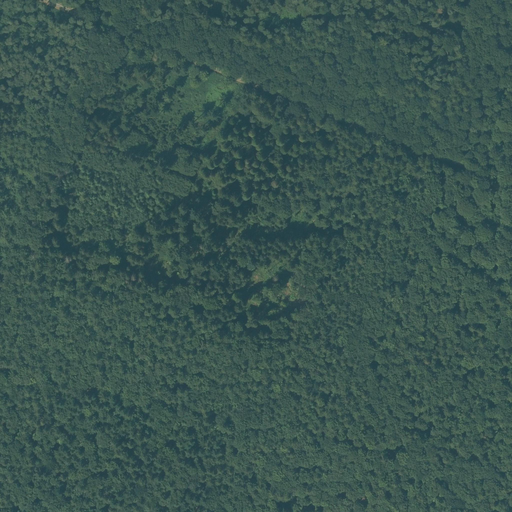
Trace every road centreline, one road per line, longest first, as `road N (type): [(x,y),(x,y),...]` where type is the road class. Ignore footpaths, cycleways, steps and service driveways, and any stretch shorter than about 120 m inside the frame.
road 1 (track): [(511,477),(0,364)]
road 2 (track): [(90,21),(449,161)]
road 3 (track): [(449,161),(307,511)]
road 4 (track): [(0,252),(90,21)]
road 5 (track): [(511,6),(449,161)]
